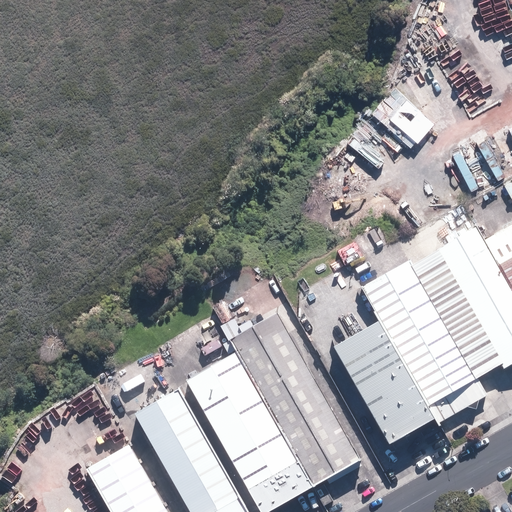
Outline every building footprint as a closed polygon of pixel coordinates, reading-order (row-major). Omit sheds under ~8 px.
[(479,386),(511,368),(511,263),(504,268),(483,230),(414,267),(479,386)] [(355,242),(338,251),(346,267),(363,258),(355,242)] [(366,287),(385,323),(340,348),(393,445),(438,421),(441,426),(487,402),(479,386),(414,267),(411,263),(366,287)] [(316,484),(362,459),(280,312),(232,338),(239,349),(316,484)] [(260,511),(267,511),(316,484),(239,349),(187,378),(260,511)] [(193,511),(252,511),(181,386),(136,412),(193,511)] [(110,511),(160,511),(127,449),(87,470),(110,511)]
